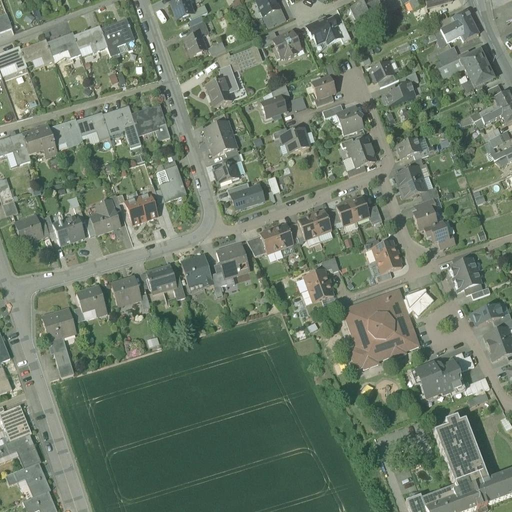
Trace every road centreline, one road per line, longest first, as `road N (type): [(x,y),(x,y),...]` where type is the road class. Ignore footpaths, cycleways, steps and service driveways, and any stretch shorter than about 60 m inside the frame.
road 1 (residential): [(204,236),(209,208),(139,0)]
road 2 (residential): [(81,511),(9,295)]
road 3 (residential): [(9,295),(204,236)]
road 4 (residential): [(204,236),(382,175)]
road 5 (residential): [(382,175),(421,263),(409,277),(345,300)]
road 6 (residential): [(511,406),(452,303)]
